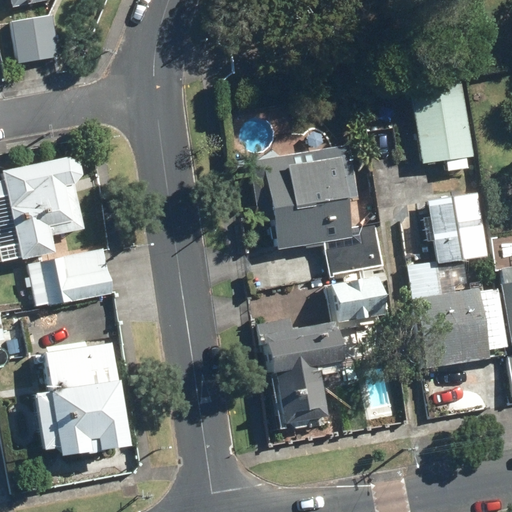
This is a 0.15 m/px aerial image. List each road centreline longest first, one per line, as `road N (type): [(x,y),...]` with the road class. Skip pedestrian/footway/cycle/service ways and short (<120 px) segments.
road 1 (residential): [(214,511),(153,91)]
road 2 (tertiary): [(511,477),(318,511)]
road 3 (residential): [(153,91),(0,120)]
